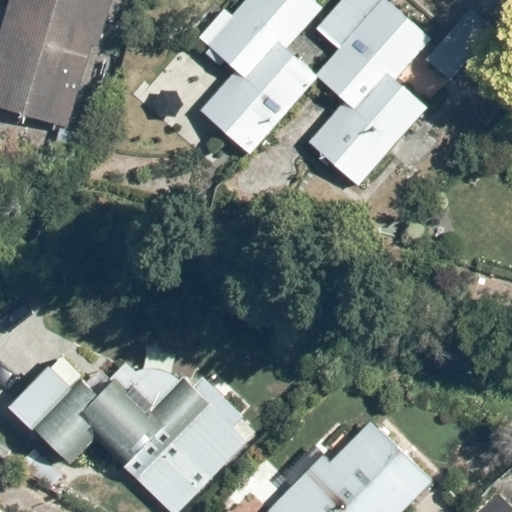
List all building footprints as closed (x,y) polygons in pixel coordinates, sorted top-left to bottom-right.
[(11,0),(0,35),(0,109),(68,131),(112,0),(11,0)] [(306,145),(357,189),(463,62),(391,0),(337,0),(329,10),(317,0),(246,0),(234,15),(226,8),(198,41),(235,74),(199,113),(249,158),(313,85),(338,107),(306,145)] [(54,360),(6,408),(72,471),(101,441),(122,461),(119,465),(168,511),(201,511),(227,485),(218,476),(269,423),(210,367),(195,383),(145,335),(90,393),(54,360)] [(361,414),(271,511),(407,511),(406,511),(434,481),(361,414)] [(35,511),(16,496),(1,511),(35,511)]
